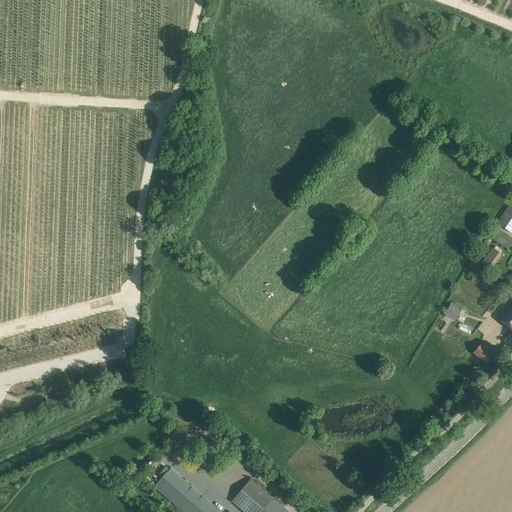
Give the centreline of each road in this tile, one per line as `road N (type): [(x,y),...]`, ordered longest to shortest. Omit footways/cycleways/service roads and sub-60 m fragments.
road 1 (tertiary): [(381,511),(511,381)]
road 2 (track): [(132,384),(0,448)]
